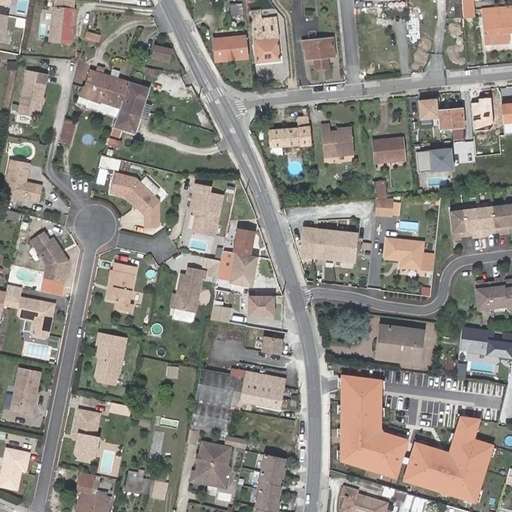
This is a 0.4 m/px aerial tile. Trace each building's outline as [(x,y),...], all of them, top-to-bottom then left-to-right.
[(461,0),(463,19),(474,18),(472,0),(461,0)] [(511,4),(483,7),(486,43),(509,40),(508,31),(511,30),(511,4)] [(238,16),(237,5),(229,7),(230,16),(238,16)] [(68,45),(72,11),(50,9),(47,43),(68,45)] [(359,23),(374,23),(374,9),(359,9),(359,23)] [(280,61),(277,30),(261,32),(260,20),(253,21),(253,33),(256,63),(280,61)] [(84,32),(99,36),(101,29),(87,25),(84,32)] [(215,61),(247,58),(244,37),(219,39),(219,37),(215,37),(216,40),(213,40),(215,61)] [(333,38),(302,42),(303,49),(306,49),(307,60),(321,58),(322,70),(329,69),(328,57),(335,57),(333,38)] [(151,57),(168,61),(171,50),(154,46),(151,57)] [(114,117),(112,123),(111,127),(121,130),(134,134),(139,117),(141,109),(142,107),(143,102),(147,88),(99,73),(95,72),(92,71),(87,70),(82,86),(80,86),(77,95),(87,99),(84,106),(104,113),(114,117)] [(39,103),(44,76),(24,72),(16,114),(36,118),(39,105),(39,103)] [(77,95),(75,103),(84,106),(87,99),(77,95)] [(438,99),(420,101),(421,119),(439,118),(438,99)] [(141,109),(148,111),(151,104),(143,102),(142,107),(141,109)] [(511,121),(511,104),(501,105),(503,123),(511,121)] [(455,139),(465,138),(463,108),(439,110),(439,118),(440,129),(454,128),(455,139)] [(139,117),(146,119),(148,111),(141,109),(139,117)] [(309,144),(307,127),(307,116),(298,117),(299,127),(268,130),(270,147),(309,144)] [(68,144),(74,122),(64,119),(58,142),(68,144)] [(336,127),(336,130),(330,131),(329,123),(321,124),(323,154),(353,151),(351,125),(336,127)] [(121,130),(111,127),(109,134),(119,137),(121,130)] [(376,160),(405,157),(403,136),(374,138),(376,160)] [(118,143),(105,140),(104,146),(117,149),(118,143)] [(452,145),(429,147),(429,150),(417,151),(419,171),(454,167),(452,145)] [(21,183),(25,165),(6,161),(0,191),(0,193),(4,200),(12,201),(17,197),(25,199),(25,200),(34,202),(37,186),(21,183)] [(122,196),(140,215),(140,227),(152,227),(154,226),(155,201),(133,179),(112,173),(107,193),(122,196)] [(375,182),(377,199),(388,198),(386,180),(375,182)] [(193,186),(188,209),(192,210),(195,211),(194,216),(190,232),(212,236),(220,198),(206,195),(207,189),(193,186)] [(507,233),(504,206),(490,207),(493,232),(500,231),(500,234),(507,233)] [(493,232),(490,207),(476,209),(480,236),(487,235),(486,233),(493,232)] [(18,215),(0,209),(0,216),(16,222),(18,215)] [(480,236),(476,209),(462,210),(465,234),(472,234),(472,236),(480,236)] [(465,234),(462,210),(448,211),(451,238),(459,238),(458,235),(465,234)] [(357,233),(303,227),(300,256),(354,262),(357,233)] [(232,274),(226,273),(225,281),(231,282),(250,285),(254,257),(248,256),(252,232),(236,229),(232,253),(235,254),(232,274)] [(63,262),(49,237),(45,240),(41,232),(27,241),(42,266),(40,279),(59,283),(63,262)] [(400,268),(419,270),(422,244),(387,240),(384,259),(400,261),(400,268)] [(232,253),(222,251),(220,261),(218,272),(226,273),(232,274),(235,254),(232,253)] [(220,261),(214,260),(212,270),(218,271),(220,261)] [(111,263),(104,300),(114,302),(112,310),(128,313),(129,304),(125,303),(131,268),(111,263)] [(193,320),(201,280),(204,281),(204,278),(206,271),(187,267),(186,275),(181,274),(177,293),(174,293),(171,307),(174,308),(173,315),(175,318),(190,321),(193,320)] [(488,281),(491,305),(505,304),(502,279),(502,277),(494,278),(495,280),(488,281)] [(502,279),(505,304),(505,306),(511,305),(511,280),(509,281),(509,278),(502,279)] [(473,280),(477,307),(491,305),(488,281),(481,282),(481,279),(473,280)] [(272,298),(248,299),(249,317),(272,316),(272,298)] [(44,337),(49,306),(18,299),(14,318),(16,320),(29,322),(27,335),(30,339),(39,340),(44,337)] [(210,321),(220,322),(222,311),(212,309),(210,321)] [(420,332),(378,326),(374,357),(416,362),(420,332)] [(511,332),(462,327),(460,351),(511,357),(510,361),(511,361),(511,332)] [(96,356),(92,376),(95,380),(113,384),(115,374),(117,372),(124,339),(96,334),(94,344),(96,345),(94,355),(96,356)] [(263,351),(283,353),(285,336),(264,334),(263,351)] [(456,359),(448,358),(446,375),(453,377),(456,359)] [(201,369),(190,431),(227,435),(233,410),(238,410),(240,402),(246,372),(239,371),(237,376),(232,375),(201,369)] [(29,418),(37,375),(17,371),(8,414),(29,418)] [(256,405),(279,409),(284,379),(246,372),(240,402),(256,405)] [(131,414),(132,404),(113,401),(111,411),(131,414)] [(381,407),(341,402),(340,464),(384,476),(385,470),(398,474),(406,441),(380,434),(381,407)] [(72,453),(93,457),(96,434),(93,434),(96,414),(76,410),(71,433),(76,435),(75,440),(72,453)] [(450,451),(415,442),(405,475),(417,479),(415,485),(476,503),(493,445),(473,439),(479,419),(462,417),(450,451)] [(244,441),(226,438),(225,445),(243,448),(244,441)] [(229,449),(201,443),(198,456),(196,464),(195,473),(193,479),(222,485),(223,480),(223,477),(226,475),(228,469),(226,466),(229,449)] [(2,449),(0,458),(0,487),(13,490),(18,472),(22,473),(26,454),(2,449)] [(280,469),(282,459),(262,456),(255,489),(257,490),(254,507),(275,511),(277,503),(275,503),(278,486),(276,485),(278,477),(280,477),(282,469),(280,469)] [(193,479),(195,473),(191,472),(189,482),(225,489),(226,481),(223,480),(222,485),(193,479)] [(79,473),(75,491),(82,494),(78,501),(76,511),(106,511),(109,497),(105,496),(90,494),(94,476),(79,473)] [(98,477),(94,476),(90,494),(105,496),(105,493),(95,491),(98,477)] [(162,499),(165,485),(128,476),(125,487),(122,486),(122,490),(162,499)] [(338,511),(382,511),(385,504),(355,494),(356,491),(340,486),(337,495),(343,497),(338,511)] [(397,489),(395,496),(415,501),(411,511),(423,511),(427,497),(397,489)]
